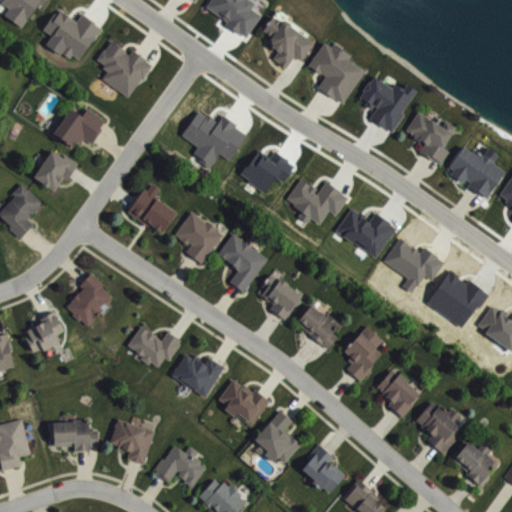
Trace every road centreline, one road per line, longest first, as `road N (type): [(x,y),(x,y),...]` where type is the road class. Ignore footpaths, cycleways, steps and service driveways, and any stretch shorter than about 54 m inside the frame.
road 1 (residential): [(80,232),(285,375),(457,511)]
road 2 (residential): [(511,266),(128,0)]
road 3 (residential): [(0,296),(45,271),(80,232),(201,55)]
road 4 (residential): [(147,511),(96,492),(0,510)]
